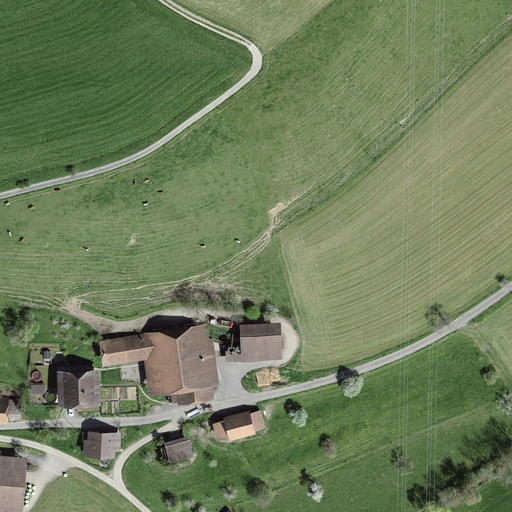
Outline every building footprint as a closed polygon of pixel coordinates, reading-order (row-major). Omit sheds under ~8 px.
[(200,328),(102,343),(105,361),(154,353),(160,388),(179,385),(181,400),(210,396),(200,328)] [(278,331),(244,333),(245,354),(279,352),(278,331)] [(93,371),(63,372),(64,400),(94,399),(93,371)] [(44,392),(46,383),(34,381),(32,389),(44,392)] [(9,410),(17,409),(17,399),(9,399),(9,410)] [(258,411),(216,422),(220,438),(262,426),(258,411)] [(117,434),(92,433),(92,440),(85,440),(85,452),(111,453),(111,448),(117,448),(117,434)] [(188,441),(167,447),(171,461),(192,456),(188,441)] [(24,459),(0,457),(0,505),(20,507),(24,459)]
